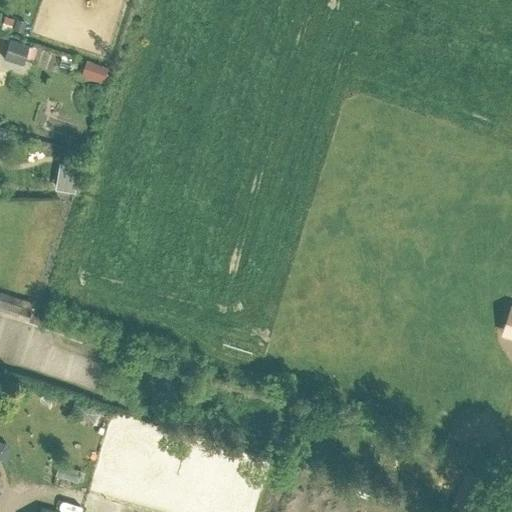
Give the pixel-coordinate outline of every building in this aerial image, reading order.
[(0,43),(0,59),(16,64),(22,43),(2,37),(0,43)] [(80,74),(103,82),(108,67),(85,59),(80,74)] [(80,161),(67,157),(63,170),(77,173),(80,161)] [(0,306),(17,312),(29,315),(32,301),(21,297),(21,298),(0,290),(0,306)] [(511,306),(503,333),(511,335),(511,306)] [(63,342),(82,349),(86,339),(67,332),(63,342)] [(55,477),(78,483),(81,471),(58,464),(55,477)] [(487,474),(468,465),(453,500),(472,509),(487,474)]
